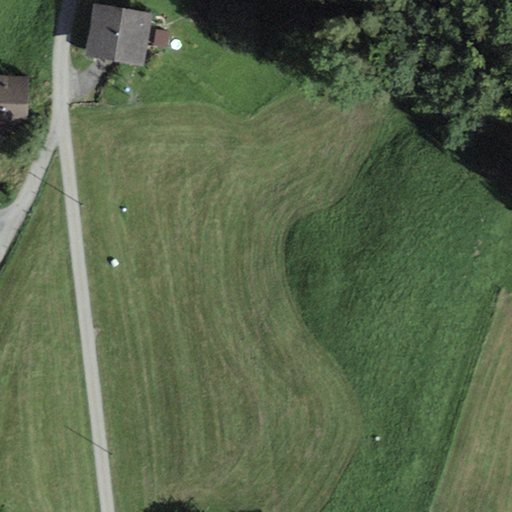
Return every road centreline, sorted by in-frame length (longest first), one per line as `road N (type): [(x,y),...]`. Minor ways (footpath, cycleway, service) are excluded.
road 1 (residential): [(105,511),(62,120)]
road 2 (residential): [(0,222),(12,224),(62,120)]
road 3 (residential): [(62,120),(59,23),(70,0)]
